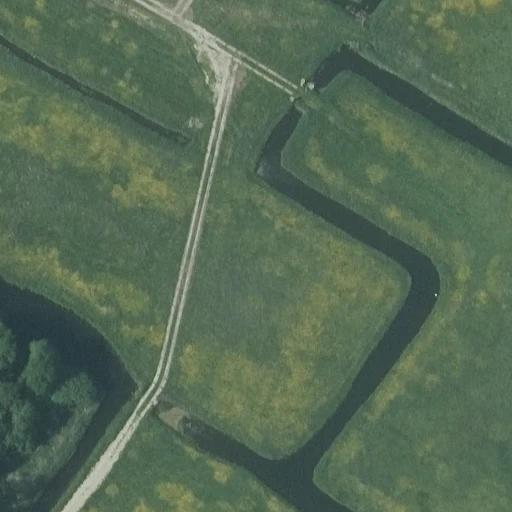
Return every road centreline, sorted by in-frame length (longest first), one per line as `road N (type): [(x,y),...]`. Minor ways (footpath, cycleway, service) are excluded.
road 1 (track): [(235,58),(163,375),(75,511)]
road 2 (track): [(148,0),(311,105)]
